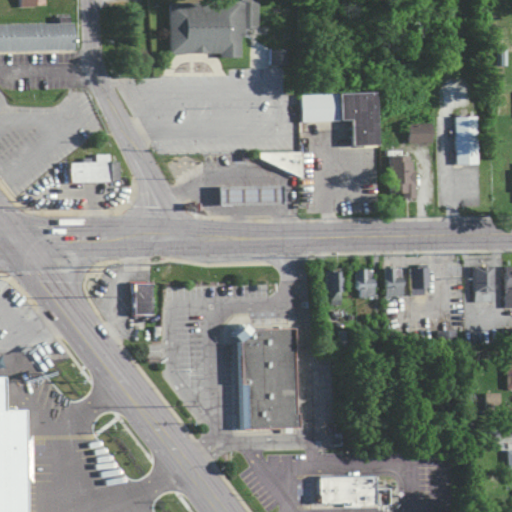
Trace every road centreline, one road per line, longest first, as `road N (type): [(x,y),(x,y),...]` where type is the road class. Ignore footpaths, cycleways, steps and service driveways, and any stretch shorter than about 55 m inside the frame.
road 1 (tertiary): [(167,238),(162,203),(93,67),(87,0)]
road 2 (secondary): [(511,232),(288,238)]
road 3 (primary): [(10,238),(126,388)]
